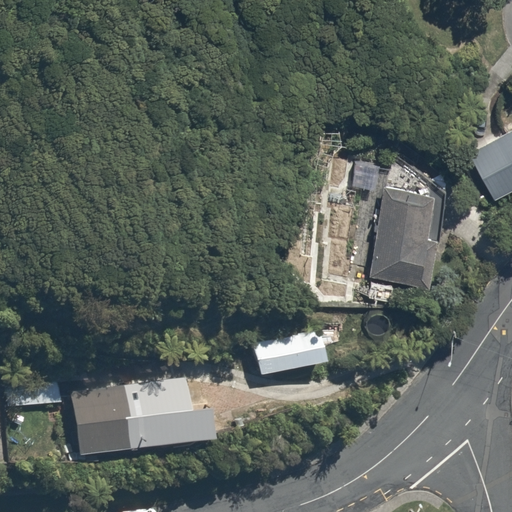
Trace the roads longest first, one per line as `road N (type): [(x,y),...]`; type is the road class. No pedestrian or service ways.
road 1 (tertiary): [(287,511),(364,474),(441,398)]
road 2 (tertiary): [(441,398),(511,298)]
road 3 (residential): [(483,511),(441,398)]
